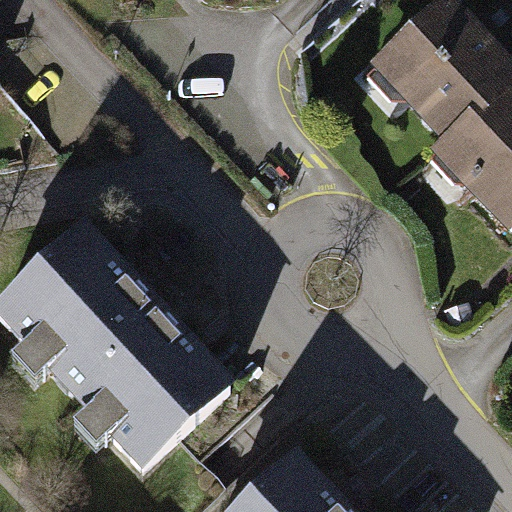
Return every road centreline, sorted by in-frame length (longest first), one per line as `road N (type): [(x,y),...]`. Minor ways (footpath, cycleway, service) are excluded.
road 1 (residential): [(369,332),(391,302),(391,265),(367,233),(327,223),(290,241),(273,279),(284,318),(314,341)]
road 2 (residential): [(511,481),(369,332)]
